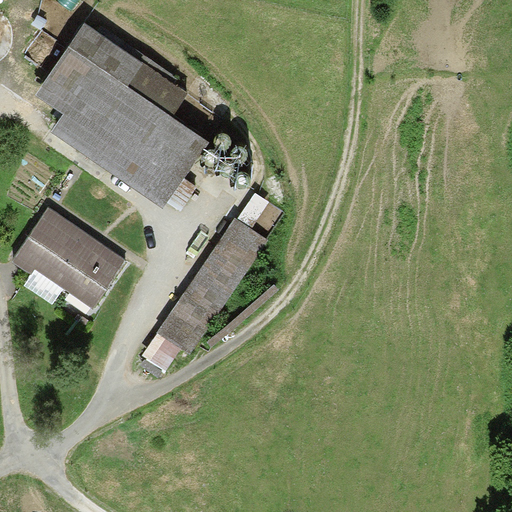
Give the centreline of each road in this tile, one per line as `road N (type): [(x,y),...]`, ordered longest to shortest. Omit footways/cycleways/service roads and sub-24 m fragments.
road 1 (track): [(359,0),(352,126),(331,211),(299,282),(264,322),(189,375),(32,452)]
road 2 (track): [(0,330),(11,411),(32,452)]
